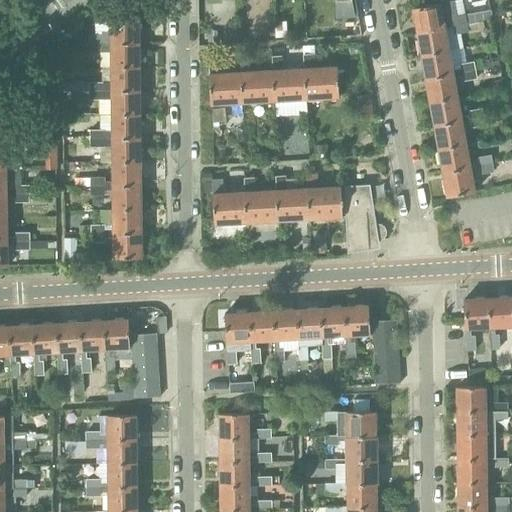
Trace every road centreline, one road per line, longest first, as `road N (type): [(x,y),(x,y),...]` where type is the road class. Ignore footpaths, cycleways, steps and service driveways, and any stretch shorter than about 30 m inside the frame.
road 1 (residential): [(185,283),(182,0)]
road 2 (residential): [(377,0),(424,268)]
road 3 (residential): [(424,268),(427,511)]
road 4 (unclassified): [(185,283),(424,268)]
road 5 (residential): [(187,511),(185,283)]
road 6 (unclassified): [(0,293),(185,283)]
